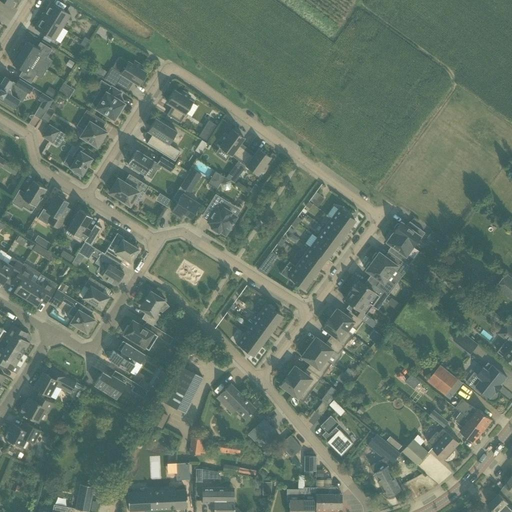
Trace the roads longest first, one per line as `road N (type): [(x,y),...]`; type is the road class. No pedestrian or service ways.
road 1 (residential): [(310,312),(379,215),(177,70),(160,77),(86,199)]
road 2 (residential): [(157,241),(181,233),(310,312)]
road 3 (residential): [(369,511),(260,381)]
road 4 (residential): [(139,272),(87,349),(49,331)]
road 5 (tertiary): [(423,511),(449,496),(511,425)]
road 6 (residential): [(86,199),(36,166),(29,138),(0,120)]
